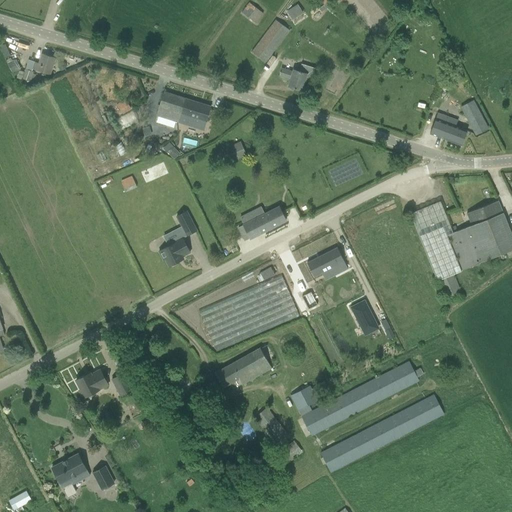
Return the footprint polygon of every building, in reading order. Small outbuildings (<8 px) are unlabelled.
[(319,8),(322,12),(336,0),(323,0),(325,3),(319,8)] [(257,22),(264,13),(249,2),(242,12),(257,22)] [(298,3),(288,11),(295,20),(305,13),(298,3)] [(265,62),(289,29),(276,20),(252,52),(265,62)] [(396,46),(396,47),(402,52),(406,47),(407,47),(402,42),(400,41),(395,46),(396,46)] [(50,75),(55,58),(42,54),(39,64),(35,62),(33,70),(50,75)] [(20,70),(16,60),(12,61),(11,58),(6,60),(8,63),(12,73),(20,70)] [(288,87),(302,91),(305,80),(311,81),(315,68),(301,64),(299,70),(294,69),(293,71),(281,68),(279,76),(290,79),(288,87)] [(33,74),(33,72),(32,71),(25,69),(22,78),(22,79),(33,82),(36,75),(33,74)] [(179,117),(185,99),(163,92),(156,115),(176,121),(177,117),(179,117)] [(117,119),(132,109),(126,99),(111,109),(117,119)] [(203,130),(210,107),(185,99),(179,117),(177,117),(176,121),(203,130)] [(475,136),(489,129),(473,100),(460,107),(475,136)] [(438,112),(430,134),(462,146),(467,130),(456,126),(458,120),(438,112)] [(149,127),(143,129),(145,137),(151,135),(149,127)] [(224,165),(227,163),(247,154),(241,141),(218,151),(224,165)] [(177,150),(171,156),(175,160),(181,154),(177,150)] [(137,187),(132,176),(120,181),(125,192),(137,187)] [(448,235),(453,233),(440,201),(410,214),(437,281),(439,280),(454,274),(462,271),(448,235)] [(467,213),(472,225),(503,213),(498,201),(467,213)] [(250,239),(265,231),(286,221),(279,207),(265,214),(244,225),(239,227),(245,241),(250,238),(250,239)] [(176,217),(186,237),(197,231),(187,211),(176,217)] [(511,236),(503,213),(472,225),(453,233),(448,235),(462,271),(489,260),(488,258),(511,248),(511,236)] [(169,246),(159,251),(163,260),(165,259),(169,267),(171,266),(172,266),(176,264),(177,263),(178,262),(177,260),(190,253),(182,238),(168,245),(169,246)] [(335,274),(347,269),(336,247),(306,263),(313,277),(332,267),(335,274)] [(260,273),(264,281),(275,275),(271,267),(260,273)] [(199,310),(216,351),(299,316),(281,274),(199,310)] [(454,274),(439,280),(446,299),(461,293),(454,274)] [(318,304),(311,292),(302,297),(308,309),(318,304)] [(378,328),(368,308),(355,314),(365,335),(378,328)] [(385,331),(387,336),(393,333),(391,328),(390,328),(385,331)] [(223,387),(239,378),(242,384),(246,382),(272,368),(262,348),(260,349),(260,348),(215,373),(223,387)] [(168,353),(161,356),(164,362),(171,358),(168,353)] [(302,415),(312,435),(420,380),(409,360),(302,415)] [(99,390),(108,385),(100,370),(91,375),(90,373),(76,380),(81,390),(79,391),(83,399),(99,390)] [(133,391),(123,373),(112,379),(121,397),(133,391)] [(299,410),(318,400),(310,384),(291,394),(299,410)] [(321,452),(331,472),(445,413),(434,393),(321,452)] [(142,413),(138,404),(134,406),(138,415),(142,413)] [(268,407),(254,417),(277,446),(290,436),(268,407)] [(148,420),(140,423),(144,431),(152,427),(151,426),(156,424),(153,418),(148,420)] [(267,461),(276,473),(303,452),(294,440),(267,461)] [(51,466),(62,488),(90,474),(79,452),(51,466)] [(92,472),(102,490),(115,483),(106,465),(92,472)] [(14,511),(32,501),(24,487),(11,494),(14,498),(9,501),(14,511)]
